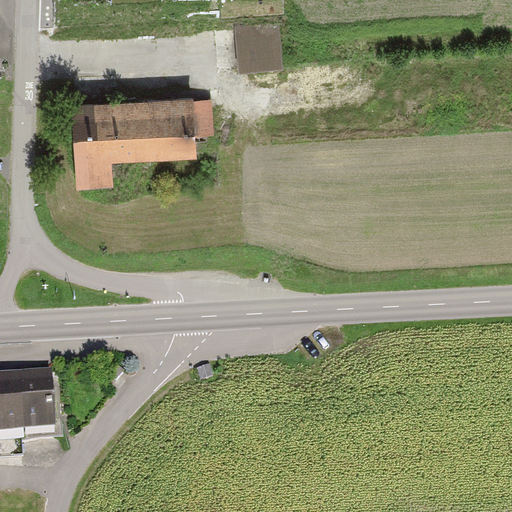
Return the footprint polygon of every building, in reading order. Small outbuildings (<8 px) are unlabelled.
[(238,29),(241,69),(283,65),(280,26),(238,29)] [(197,100),(74,109),(80,191),(116,188),(114,163),(201,157),(197,100)] [(125,373),(117,366),(109,375),(117,382),(125,373)] [(214,378),(210,368),(199,372),(202,382),(214,378)] [(63,374),(0,379),(0,461),(28,459),(27,436),(68,433),(63,374)]
